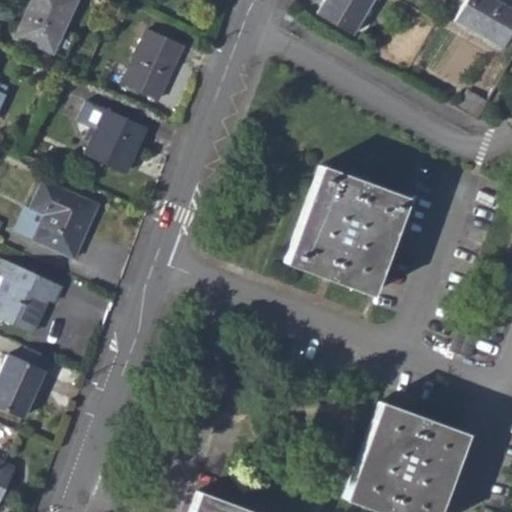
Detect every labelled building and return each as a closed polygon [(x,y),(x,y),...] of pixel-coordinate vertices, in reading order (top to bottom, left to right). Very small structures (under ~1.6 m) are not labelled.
[(28,0),(13,36),(48,52),(72,0),(28,0)] [(349,34),(368,0),(321,0),(313,13),(349,34)] [(463,0),(451,20),(499,48),(511,27),(511,11),(492,0),(463,0)] [(119,84),(155,100),(180,47),(144,31),(119,84)] [(453,108),(475,120),(486,101),(464,90),(453,108)] [(81,155),(123,174),(143,129),(101,109),(81,155)] [(282,263),(367,294),(403,197),(318,166),(282,263)] [(40,181),(26,211),(38,215),(28,240),(65,257),(74,239),(78,241),(95,206),(40,181)] [(10,231),(28,240),(38,215),(26,211),(21,208),(10,231)] [(65,257),(70,259),(78,241),(74,239),(65,257)] [(0,320),(28,332),(43,300),(51,303),(58,286),(0,259),(0,320)] [(52,360),(24,347),(17,361),(41,372),(27,402),(31,404),(52,360)] [(0,367),(0,408),(20,418),(27,402),(41,372),(17,361),(5,356),(0,367)] [(342,498),(378,511),(433,511),(462,434),(377,403),(342,498)] [(0,493),(12,468),(0,462),(0,493)] [(187,511),(250,511),(195,491),(187,511)]
